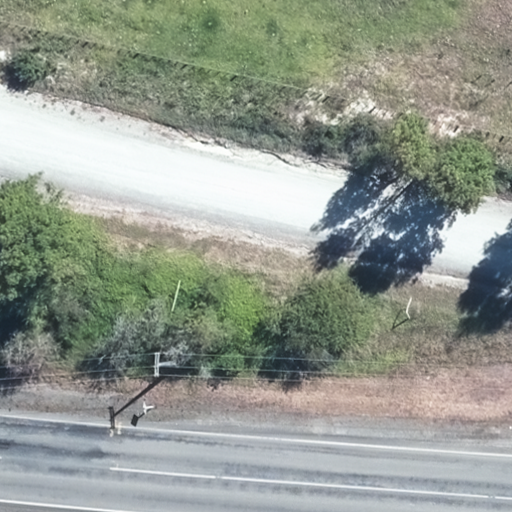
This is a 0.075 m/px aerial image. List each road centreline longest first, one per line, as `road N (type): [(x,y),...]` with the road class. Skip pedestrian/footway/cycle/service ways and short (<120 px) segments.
road 1 (unclassified): [(511,261),(0,135)]
road 2 (tertiary): [(511,497),(0,457)]
